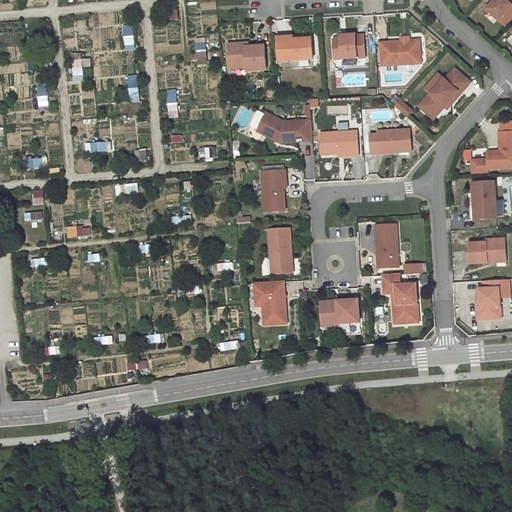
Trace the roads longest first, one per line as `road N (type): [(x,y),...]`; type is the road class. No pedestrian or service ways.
road 1 (unclassified): [(448,356),(300,370),(0,418)]
road 2 (residential): [(334,264),(319,242),(318,204),(331,193),(437,185)]
road 3 (residential): [(448,356),(437,185)]
road 4 (residential): [(437,185),(449,143),(510,74)]
